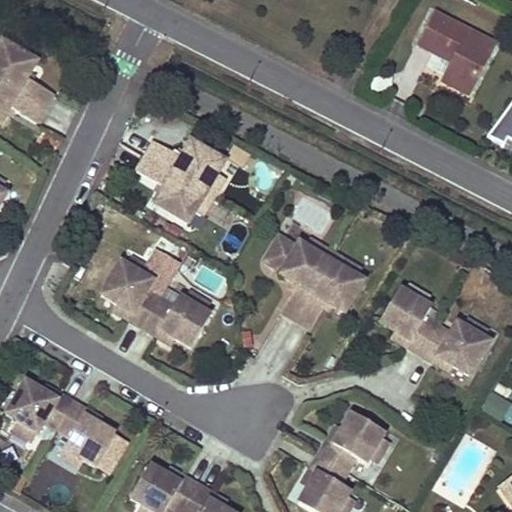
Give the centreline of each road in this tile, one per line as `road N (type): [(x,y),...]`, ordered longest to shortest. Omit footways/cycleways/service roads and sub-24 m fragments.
road 1 (residential): [(511,197),(153,8)]
road 2 (residential): [(153,8),(9,294)]
road 3 (residential): [(9,294),(178,403),(247,410)]
